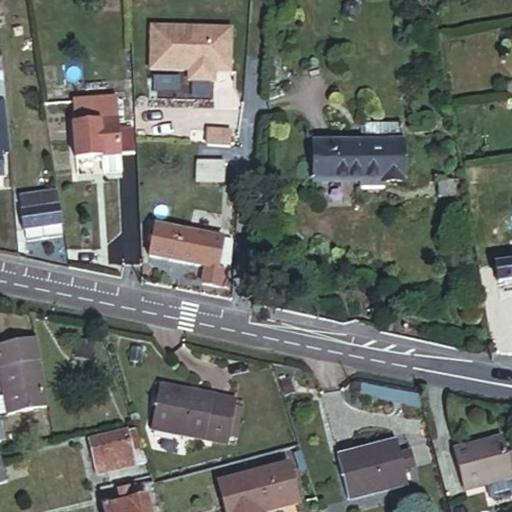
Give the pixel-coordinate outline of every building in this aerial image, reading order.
[(230,69),(233,27),(156,22),(153,64),(191,66),(190,76),(216,78),(217,68),(230,69)] [(137,159),(136,131),(120,132),(119,105),(104,105),(104,125),(90,126),(77,126),(78,161),(105,160),(123,159),(137,159)] [(90,106),(90,126),(104,125),(104,105),(90,106)] [(24,111),(10,113),(12,141),(27,140),(24,111)] [(316,143),(314,177),(361,179),(361,175),(381,176),(380,181),(402,182),(404,125),(367,124),(366,144),(316,143)] [(208,146),(209,130),(192,129),(191,145),(208,146)] [(231,147),(232,132),(209,130),(208,146),(231,147)] [(123,159),(105,160),(105,176),(124,176),(123,159)] [(198,169),(196,189),(223,192),(225,172),(198,169)] [(437,182),(439,197),(462,194),(460,179),(437,182)] [(62,236),(56,194),(18,199),(23,231),(25,230),(27,242),(62,236)] [(155,233),(150,263),(206,273),(203,288),(223,292),(231,246),(155,233)] [(498,266),(495,266),(498,283),(506,281),(511,280),(511,250),(496,254),(498,266)] [(506,281),(498,283),(499,293),(508,291),(506,281)] [(36,339),(0,346),(0,382),(6,411),(48,402),(36,339)] [(161,383),(152,426),(220,440),(228,397),(161,383)] [(288,383),(280,386),(284,399),(292,396),(288,383)] [(423,400),(358,388),(355,398),(426,412),(423,400)] [(502,432),(454,443),(465,489),(486,484),(484,478),(511,471),(502,432)] [(134,434),(85,440),(95,477),(145,464),(134,434)] [(398,442),(340,456),(350,497),(408,482),(403,464),(412,462),(409,448),(400,450),(398,442)] [(267,511),(268,511),(301,502),(290,463),(223,482),(232,511),(267,511)] [(484,478),(486,484),(511,478),(511,475),(511,471),(484,478)] [(153,484),(131,489),(134,502),(143,499),(155,497),(153,484)] [(145,511),(143,499),(134,502),(131,489),(117,492),(119,504),(101,508),(102,511),(145,511)] [(158,511),(155,497),(143,499),(145,511),(158,511)]
